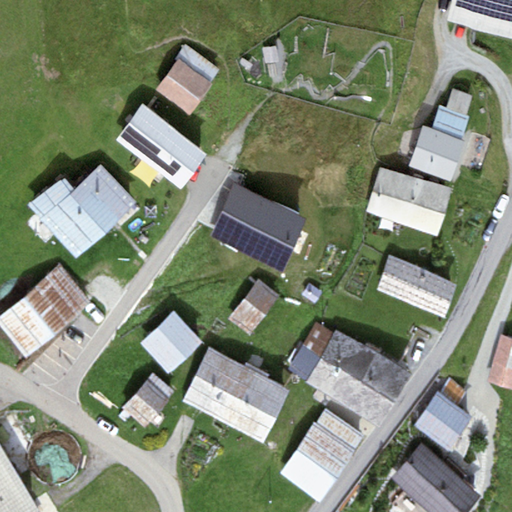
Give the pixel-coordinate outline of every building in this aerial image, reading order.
[(511,0),(450,0),(445,21),(511,38),(511,0)] [(176,57),(178,58),(155,90),(190,115),(212,83),(210,81),(218,70),(184,46),(176,57)] [(473,96),(453,89),(446,108),(466,115),(473,96)] [(206,155),(141,106),(115,141),(180,189),(206,155)] [(431,128),(422,125),(407,167),(450,183),(465,141),(461,140),(469,117),(439,106),(431,128)] [(41,218),(39,220),(75,261),(138,205),(100,163),(73,187),(64,176),(30,206),(41,218)] [(437,237),(453,189),(379,168),(365,213),(437,237)] [(457,283),(389,257),(375,291),(444,318),(457,283)] [(59,265),(0,314),(0,327),(25,357),(90,302),(59,265)] [(279,296),(257,280),(227,320),(249,336),(279,296)] [(173,312),(139,344),(167,374),(201,343),(173,312)] [(411,373),(336,331),(334,333),(315,323),(287,368),(306,380),(304,383),(378,428),(411,373)] [(511,339),(500,336),(487,383),(511,389),(511,339)] [(244,366),(210,349),(182,402),(263,444),(291,390),(268,378),(269,375),(246,363),(244,366)] [(175,392),(152,373),(121,408),(123,410),(118,417),(124,422),(130,416),(144,428),(175,392)] [(440,392),(437,390),(412,425),(447,451),(472,418),(456,406),(466,392),(449,380),(440,392)] [(364,438),(325,411),(316,424),(313,422),(277,474),(319,503),(364,438)] [(444,463),(422,444),(389,479),(424,511),(466,511),(480,498),(462,481),(466,477),(447,459),(444,463)] [(0,511),(38,511),(0,446),(0,511)]
